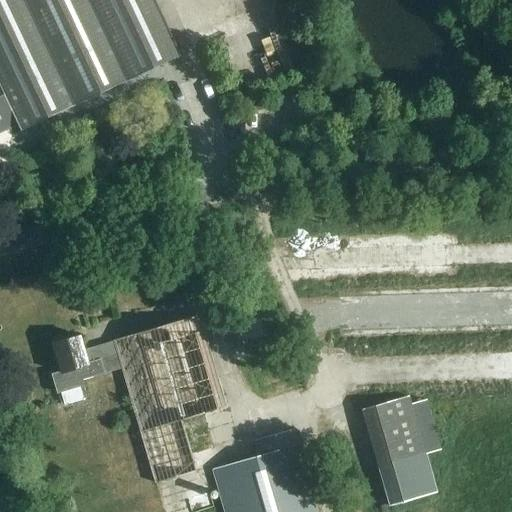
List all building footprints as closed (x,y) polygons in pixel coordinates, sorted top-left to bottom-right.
[(0,0),(0,132),(17,125),(20,132),(181,56),(154,0),(0,0)] [(236,42),(227,46),(232,61),(242,57),(236,42)] [(165,65),(154,70),(176,121),(187,116),(165,65)] [(223,118),(225,134),(238,133),(236,117),(223,118)] [(236,308),(245,338),(266,332),(257,302),(236,308)] [(180,421),(226,408),(199,316),(84,350),(80,336),(54,343),(62,371),(51,375),(57,394),(84,386),(82,381),(123,369),(156,483),(195,472),(180,421)] [(360,411),(378,469),(440,450),(438,444),(447,441),(438,414),(430,416),(426,400),(410,405),(408,397),(360,411)] [(260,458),(214,471),(225,511),(317,511),(293,430),(255,441),(260,458)]
